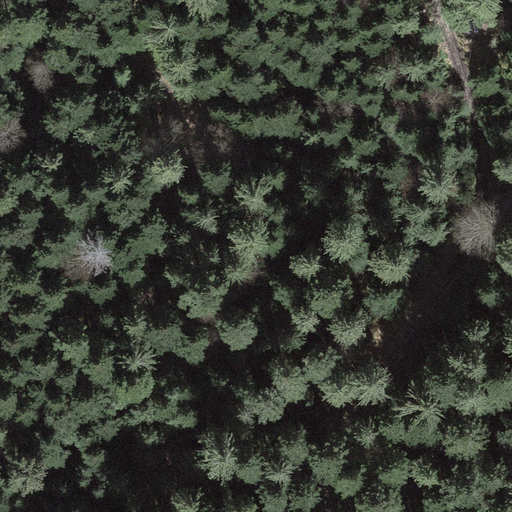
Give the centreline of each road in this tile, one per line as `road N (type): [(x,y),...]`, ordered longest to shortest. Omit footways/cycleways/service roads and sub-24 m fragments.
road 1 (track): [(185,511),(152,306),(159,230),(182,133),(168,80),(79,0)]
road 2 (track): [(511,188),(371,398),(313,511)]
road 3 (track): [(472,254),(475,130),(432,0)]
